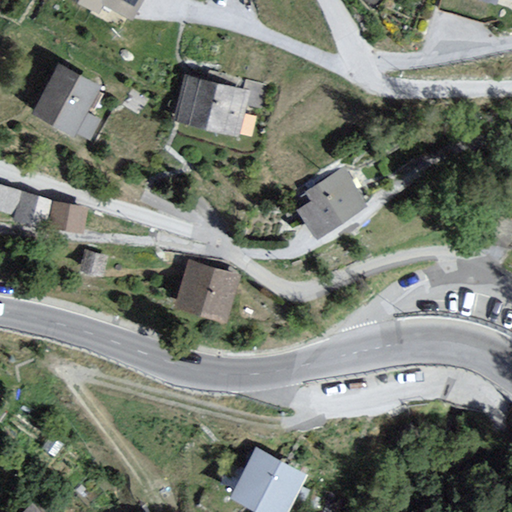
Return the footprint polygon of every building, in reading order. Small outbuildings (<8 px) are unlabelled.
[(83,0),(108,13),(112,5),(144,21),(155,0),(83,0)] [(509,0),(476,0),(507,9),(509,0)] [(92,139),(115,89),(67,67),(44,116),(92,139)] [(248,142),(262,93),(214,80),(200,128),(248,142)] [(383,204),(360,173),(309,209),(333,238),(383,204)] [(0,210),(24,218),(31,196),(4,187),(0,198),(0,210)] [(59,226),(63,203),(36,198),(32,222),(59,226)] [(95,234),(99,214),(70,208),(66,228),(95,234)] [(114,260),(93,255),(86,273),(106,279),(114,260)] [(250,279),(199,265),(184,311),(235,327),(250,279)] [(299,511),(315,480),(262,453),(238,503),(256,511),(299,511)]
